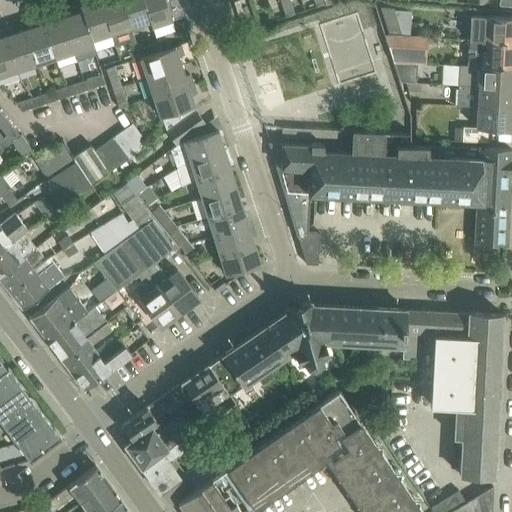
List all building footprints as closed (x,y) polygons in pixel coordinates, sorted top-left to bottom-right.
[(99,0),(93,0),(80,4),(94,51),(114,44),(99,0)] [(121,0),(99,0),(114,44),(114,45),(134,38),(130,26),(121,0)] [(121,0),(130,26),(149,20),(150,20),(143,0),(121,0)] [(177,0),(143,0),(150,20),(149,20),(151,25),(182,15),(183,15),(177,0)] [(289,0),(286,0),(280,2),(286,17),(295,14),(289,0)] [(72,13),(62,16),(73,51),(76,60),(95,54),(94,51),(80,4),(70,8),(72,13)] [(376,7),(385,34),(401,35),(392,9),(376,7)] [(272,15),(274,21),(281,19),(279,13),(272,15)] [(54,57),(73,51),(62,16),(53,19),(51,14),(42,17),(54,57)] [(511,40),(511,16),(467,14),(465,39),(468,39),(511,40)] [(35,63),(54,57),(42,17),(31,20),(33,26),(23,29),(35,63)] [(264,19),(257,21),(259,29),(267,27),(264,19)] [(257,21),(241,26),(244,35),(259,29),(257,21)] [(15,70),(35,63),(23,29),(14,32),(12,27),(2,30),(15,70)] [(0,83),(17,78),(15,70),(2,30),(0,30),(0,83)] [(401,35),(385,34),(393,60),(416,61),(417,36),(401,35)] [(511,40),(468,39),(467,64),(511,66),(511,40)] [(156,43),(143,47),(145,55),(159,51),(156,43)] [(144,78),(181,66),(177,56),(183,54),(180,44),(145,55),(137,58),(144,78)] [(131,60),(137,58),(145,55),(143,47),(128,52),(131,60)] [(416,61),(393,60),(400,81),(405,81),(415,82),(416,61)] [(511,87),(511,66),(467,64),(459,63),(458,84),(511,87)] [(110,81),(118,78),(114,65),(105,68),(110,81)] [(181,66),(144,78),(150,97),(193,83),(189,73),(184,75),(181,66)] [(87,79),(90,87),(104,83),(101,74),(87,79)] [(123,93),(118,78),(110,81),(111,85),(114,96),(123,93)] [(74,83),(76,92),(90,87),(87,79),(74,83)] [(420,82),(415,82),(405,81),(408,90),(420,91),(420,82)] [(59,88),(62,97),(76,92),(74,83),(59,88)] [(165,114),(169,128),(195,109),(190,94),(196,93),(193,83),(150,97),(157,117),(165,114)] [(457,104),(477,106),(511,107),(511,87),(458,84),(457,104)] [(46,92),(48,101),(62,97),(59,88),(46,92)] [(32,97),(35,105),(48,101),(46,92),(32,97)] [(127,105),(123,93),(114,96),(118,107),(127,105)] [(18,101),(19,105),(21,110),(35,105),(32,97),(18,101)] [(462,126),(462,140),(487,142),(487,128),(511,129),(511,117),(511,107),(477,106),(476,126),(462,126)] [(169,147),(170,148),(183,139),(182,138),(205,123),(195,109),(169,128),(165,131),(174,144),(169,147)] [(20,135),(19,134),(0,111),(0,127),(6,135),(3,137),(0,134),(0,148),(10,140),(12,141),(13,140),(20,135)] [(131,123),(122,129),(138,151),(147,144),(132,122),(131,123)] [(183,139),(170,148),(176,167),(189,158),(223,148),(217,128),(207,132),(202,125),(182,138),(183,139)] [(452,126),(452,140),(462,140),(462,126),(452,126)] [(122,129),(113,136),(128,158),(138,151),(122,129)] [(309,144),(269,142),(305,262),(305,263),(317,263),(319,232),(306,231),(304,226),(305,231),(297,233),(290,208),(297,206),(298,206),(298,205),(302,204),(311,192),(480,201),(480,209),(476,209),(474,241),(505,243),(510,148),(479,146),(427,145),(409,145),(409,133),(352,130),(351,151),(322,149),(322,143),(309,142),(309,144)] [(20,135),(13,140),(23,155),(31,149),(22,135),(22,134),(21,133),(19,134),(20,135)] [(113,136),(94,150),(109,171),(128,158),(113,136)] [(49,177),(74,160),(72,156),(72,155),(63,141),(63,140),(62,139),(61,140),(62,141),(36,157),(49,177)] [(90,144),(72,155),(75,159),(91,184),(109,171),(94,150),(90,144)] [(176,167),(162,176),(170,191),(195,178),(229,167),(223,148),(189,158),(176,167)] [(49,177),(44,180),(61,206),(91,184),(75,159),(49,177)] [(195,178),(201,197),(235,185),(229,167),(195,178)] [(137,173),(125,182),(135,195),(138,193),(146,186),(137,173)] [(0,174),(0,194),(1,194),(8,188),(10,187),(0,174)] [(135,195),(125,182),(112,191),(132,218),(131,219),(137,227),(151,217),(145,208),(135,195)] [(146,186),(138,193),(148,205),(158,197),(157,196),(149,184),(146,186)] [(241,205),(235,185),(201,197),(207,216),(241,205)] [(8,188),(1,194),(9,204),(17,198),(8,188)] [(107,194),(90,207),(96,216),(114,204),(107,194)] [(36,199),(33,201),(41,211),(44,208),(49,204),(44,198),(36,199)] [(159,219),(166,213),(160,205),(152,211),(159,219)] [(207,216),(213,235),(247,224),(241,205),(207,216)] [(0,222),(0,248),(22,232),(27,228),(14,212),(0,222)] [(137,227),(131,219),(127,221),(122,212),(110,219),(124,237),(137,227)] [(159,219),(168,231),(176,225),(174,223),(166,213),(159,219)] [(137,227),(124,237),(179,311),(198,297),(177,269),(168,276),(156,259),(174,246),(151,217),(137,227)] [(104,252),(124,237),(110,219),(90,231),(104,252)] [(253,244),(247,224),(213,235),(219,255),(253,244)] [(168,231),(178,244),(186,238),(176,225),(168,231)] [(34,247),(22,232),(0,248),(0,275),(29,251),(34,247)] [(57,241),(61,249),(72,242),(68,235),(57,241)] [(179,311),(124,237),(104,252),(104,253),(93,261),(105,276),(115,288),(116,289),(137,274),(149,290),(139,298),(159,326),(179,311)] [(193,246),(186,238),(178,244),(185,252),(193,246)] [(78,251),(72,242),(61,249),(67,258),(78,251)] [(235,271),(250,266),(259,263),(253,244),(219,255),(225,274),(235,271)] [(0,275),(0,279),(10,292),(34,272),(30,266),(41,256),(34,247),(29,251),(0,275)] [(35,272),(10,292),(22,307),(63,275),(49,257),(33,270),(35,272)] [(99,300),(115,288),(105,276),(90,289),(99,300)] [(211,284),(212,286),(215,290),(224,284),(225,284),(220,278),(211,284)] [(29,317),(48,342),(89,310),(88,309),(69,286),(29,317)] [(309,300),(300,303),(299,302),(294,304),(285,307),(284,307),(285,310),(267,322),(286,354),(294,348),(297,361),(303,359),(307,366),(315,367),(322,362),(321,354),(327,353),(323,340),(334,341),(335,304),(310,303),(309,300)] [(94,304),(88,309),(89,310),(48,342),(59,357),(85,337),(106,320),(107,320),(94,304)] [(402,344),(403,331),(404,309),(404,308),(364,306),(355,305),(335,304),(334,341),(382,343),(402,344)] [(422,309),(404,309),(403,331),(421,332),(422,309)] [(467,312),(422,309),(421,332),(435,333),(431,404),(454,406),(453,435),(461,436),(459,473),(493,475),(502,313),(467,311),(467,312)] [(107,320),(106,320),(111,328),(121,320),(115,313),(107,320)] [(111,328),(106,320),(85,337),(59,357),(72,373),(98,353),(91,343),(111,328)] [(208,363),(223,385),(229,393),(286,354),(267,322),(236,344),(228,349),(208,363)] [(103,360),(98,353),(72,373),(84,389),(94,381),(110,369),(111,368),(127,355),(130,353),(124,344),(103,360)] [(208,363),(181,381),(199,407),(205,416),(215,409),(206,396),(223,385),(208,363)] [(8,368),(7,367),(0,372),(0,400),(20,385),(7,368),(8,368)] [(178,383),(120,424),(131,439),(151,425),(157,421),(154,416),(164,409),(167,414),(178,407),(180,410),(191,402),(178,383)] [(33,402),(20,385),(0,400),(0,421),(3,425),(33,402)] [(228,465),(221,469),(249,510),(249,511),(325,458),(361,511),(424,511),(339,388),(228,465)] [(46,419),(33,402),(3,425),(16,442),(46,419)] [(196,422),(205,416),(199,407),(190,413),(196,422)] [(219,414),(215,409),(205,416),(209,421),(219,414)] [(174,439),(182,432),(192,426),(185,417),(182,413),(156,432),(151,425),(131,439),(124,444),(141,467),(169,447),(174,439)] [(60,437),(46,419),(16,442),(29,460),(60,437)] [(190,490),(210,477),(221,469),(228,465),(217,449),(181,476),(170,459),(175,457),(192,445),(182,432),(174,439),(169,447),(141,467),(159,492),(163,489),(171,501),(172,503),(177,500),(190,490)] [(81,502),(108,482),(95,464),(45,502),(23,508),(25,511),(48,511),(52,510),(75,494),(81,502)] [(190,490),(177,500),(185,511),(242,511),(234,500),(229,503),(214,482),(210,477),(190,490)] [(97,511),(119,497),(108,482),(81,502),(86,509),(81,511),(97,511)] [(491,511),(493,484),(466,500),(451,510),(451,511),(491,511)] [(446,511),(451,509),(451,510),(466,500),(459,489),(431,506),(434,511),(446,511)] [(129,511),(119,497),(97,511),(129,511)]
